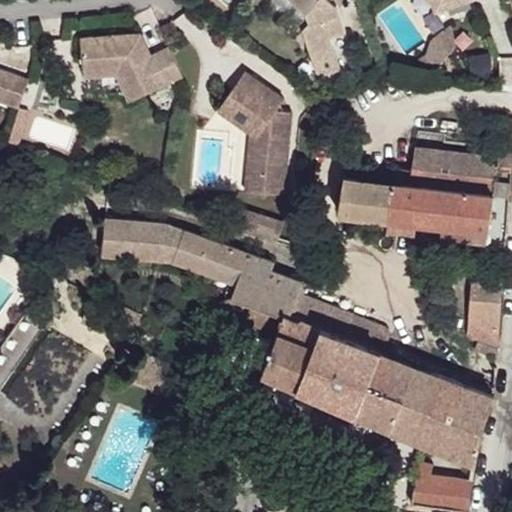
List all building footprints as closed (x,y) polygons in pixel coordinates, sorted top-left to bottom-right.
[(294,0),(305,11),(306,21),(301,31),(305,55),(330,50),(328,39),(345,36),(339,5),(336,7),(330,0),(294,0)] [(432,0),(434,4),(447,13),(475,2),(474,0),(432,0)] [(137,32),(125,34),(128,43),(140,41),(137,32)] [(181,77),(167,48),(148,56),(140,41),(128,43),(125,34),(76,39),(79,70),(111,68),(114,74),(128,102),(181,77)] [(421,69),(417,61),(409,65),(413,73),(421,69)] [(0,98),(20,105),(29,76),(0,66),(0,98)] [(80,77),(114,74),(111,68),(79,70),(80,77)] [(262,175),(260,190),(280,192),(290,110),(273,109),(281,98),(241,70),(214,109),(250,133),(255,137),(253,146),(247,146),(244,172),(262,175)] [(20,105),(6,150),(15,153),(29,108),(20,105)] [(250,133),(247,146),(253,146),(255,137),(250,133)] [(508,234),(511,181),(511,150),(502,149),(499,159),(416,148),(413,169),(401,169),(399,182),(424,186),(418,223),(444,226),(484,232),(508,234)] [(241,188),(260,190),(262,175),(244,172),(241,188)] [(390,219),(396,182),(346,176),(340,212),(390,219)] [(424,186),(399,182),(396,182),(390,219),(395,220),(418,223),(424,186)] [(267,219),(242,211),(237,228),(261,236),(267,219)] [(391,427),(416,364),(385,352),(391,335),(373,329),(376,323),(318,299),(316,302),(303,297),(308,285),(272,271),(275,263),(168,223),(106,218),(104,255),(174,260),(238,284),(234,297),(285,317),(277,334),(264,371),(391,427)] [(289,226),(267,219),(261,236),(283,242),(289,226)] [(395,220),(390,219),(388,236),(400,238),(401,233),(393,231),(395,220)] [(418,223),(395,220),(393,231),(401,233),(416,235),(418,223)] [(484,232),(444,226),(442,239),(482,244),(482,242),(484,232)] [(508,234),(484,232),(482,242),(507,245),(508,234)] [(475,279),(472,313),(501,316),(505,280),(475,279)] [(146,317),(94,294),(83,319),(130,340),(146,317)] [(250,323),(277,334),(285,317),(234,297),(221,303),(219,306),(251,318),(250,323)] [(468,337),(480,340),(499,346),(501,316),(472,313),(468,337)] [(477,351),(498,359),(499,346),(480,340),(477,351)] [(169,361),(190,370),(196,354),(176,345),(169,361)] [(178,386),(185,368),(145,351),(134,378),(158,388),(161,380),(178,386)] [(440,373),(416,364),(391,427),(417,437),(442,374),(440,373)] [(435,445),(461,383),(442,374),(417,437),(429,443),(435,445)] [(495,395),(461,383),(435,445),(477,460),(483,424),(495,395)] [(471,511),(471,507),(475,482),(432,476),(434,464),(421,460),(417,471),(413,504),(454,511),(453,511),(471,511)]
